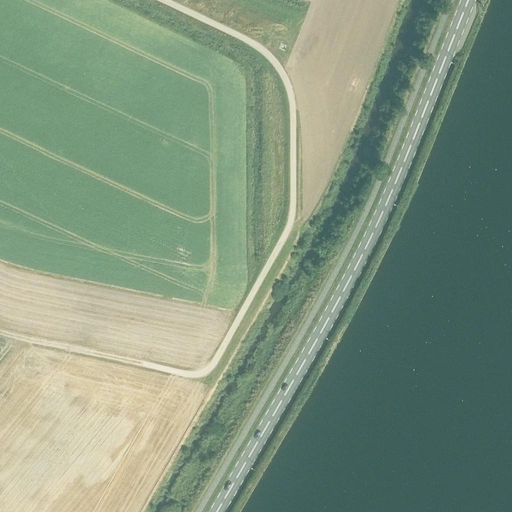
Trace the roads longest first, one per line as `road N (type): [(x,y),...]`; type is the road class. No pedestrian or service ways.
road 1 (primary): [(217,511),(381,217),(469,0)]
road 2 (unclassified): [(141,364),(197,373),(215,360),(292,210),(289,92),(280,70),(245,37),(164,0)]
road 3 (track): [(141,364),(0,334)]
